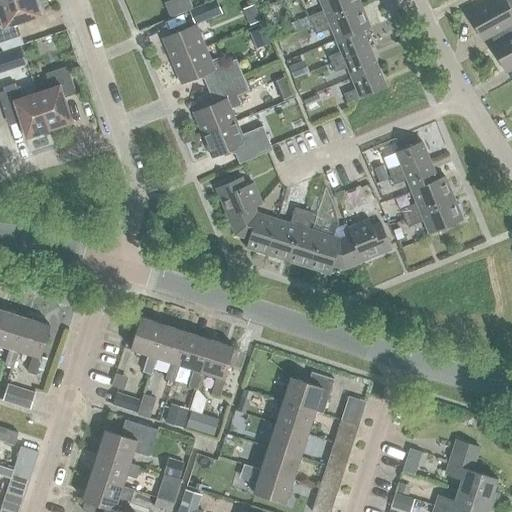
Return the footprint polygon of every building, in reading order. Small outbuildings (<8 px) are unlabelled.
[(35,0),(9,0),(0,3),(0,42),(20,36),(16,24),(41,16),(35,0)] [(214,0),(189,10),(195,25),(222,14),(215,0),(214,0)] [(307,17),(311,26),(361,6),(358,0),(318,0),(323,10),(307,17)] [(494,44),(511,34),(511,0),(493,0),(467,14),(481,39),(489,35),(494,44)] [(330,28),(335,41),(362,30),(369,27),(361,6),(311,26),(314,35),(330,28)] [(262,21),(258,12),(253,14),(257,24),(262,21)] [(162,39),(171,61),(204,47),(195,25),(162,39)] [(264,27),(250,33),(256,48),(270,42),(264,27)] [(335,41),(340,51),(327,57),(331,65),(370,49),(362,30),(335,41)] [(511,34),(494,44),(491,46),(504,71),(511,67),(511,34)] [(20,36),(0,42),(0,49),(2,52),(18,46),(22,45),(20,36)] [(2,52),(0,52),(0,72),(24,64),(18,46),(2,52)] [(201,75),(207,89),(242,75),(235,60),(221,65),(218,57),(210,61),(204,47),(171,61),(180,83),(201,75)] [(346,67),(351,79),(378,68),(370,49),(331,65),(334,73),(346,67)] [(288,67),(293,78),(304,73),(299,63),(288,67)] [(49,88),(36,93),(49,131),(72,123),(64,98),(75,94),(66,67),(45,74),(49,88)] [(378,68),(351,79),(355,89),(343,94),(346,102),(359,97),(359,98),(385,87),(378,68)] [(193,113),(202,135),(235,121),(230,110),(240,105),(236,96),(248,91),(242,75),(207,89),(214,104),(193,113)] [(49,131),(36,93),(22,97),(19,86),(0,92),(0,102),(5,118),(17,114),(25,139),(49,131)] [(314,97),(303,102),(306,109),(317,105),(314,97)] [(235,121),(202,135),(211,157),(232,149),(238,164),(267,152),(272,150),(270,147),(262,126),(241,135),(235,121)] [(387,169),(390,177),(429,161),(421,141),(395,152),(400,164),(387,169)] [(437,179),(429,161),(390,177),(394,185),(406,180),(411,191),(437,180),(437,179)] [(374,170),(379,181),(386,178),(382,167),(374,170)] [(411,191),(416,203),(400,210),(403,219),(453,198),(444,176),(437,179),(437,180),(411,191)] [(245,186),(241,177),(215,188),(227,217),(253,207),(254,207),(261,204),(252,183),(245,186)] [(453,198),(403,219),(407,227),(423,221),(429,234),(462,220),(453,198)] [(227,217),(234,235),(248,239),(245,248),(267,255),(278,220),(256,213),(254,207),(253,207),(227,217)] [(303,210),(294,207),(289,223),(278,220),(267,255),(287,261),(303,210)] [(303,210),(287,261),(308,268),(319,233),(307,229),(312,213),(303,210)] [(380,223),(371,227),(368,219),(347,228),(350,235),(361,261),(391,249),(380,223)] [(308,268),(329,274),(332,265),(343,269),(361,261),(350,235),(340,239),(319,233),(308,268)] [(13,368),(18,351),(16,351),(26,318),(3,311),(0,320),(0,345),(9,349),(4,365),(13,368)] [(16,351),(18,351),(32,356),(26,372),(35,375),(41,357),(39,357),(49,326),(26,318),(16,351)] [(150,375),(155,359),(153,358),(163,325),(140,318),(130,350),(147,356),(141,372),(148,374),(150,375)] [(173,382),(178,366),(176,365),(186,333),(163,325),(153,358),(155,359),(169,363),(164,380),(170,382),(173,382)] [(196,390),(201,373),(199,373),(209,340),(186,333),(176,365),(178,366),(192,371),(187,387),(193,389),(196,390)] [(199,373),(201,373),(215,378),(210,394),(219,397),(224,379),(223,379),(233,348),(209,340),(199,373)] [(308,383),(290,378),(282,401),(315,411),(323,414),(334,379),(311,372),(308,383)] [(3,402),(30,410),(36,393),(8,384),(3,402)] [(189,410),(201,414),(205,399),(202,396),(196,390),(189,410)] [(244,414),(252,394),(244,391),(237,412),(244,414)] [(112,406),(135,413),(139,400),(116,393),(112,406)] [(348,398),(344,411),(361,416),(365,403),(348,398)] [(282,401),(275,424),(308,434),(315,411),(282,401)] [(170,410),(166,424),(181,428),(185,415),(170,410)] [(186,427),(213,436),(218,420),(191,411),(186,427)] [(341,420),(358,425),(361,416),(344,411),(341,420)] [(104,430),(97,454),(129,464),(130,464),(134,452),(149,456),(157,430),(125,420),(120,435),(104,430)] [(358,425),(341,420),(336,434),(354,439),(358,425)] [(275,424),(268,447),(300,457),(308,434),(275,424)] [(0,440),(13,444),(17,433),(0,427),(0,440)] [(334,442),(351,448),(354,439),(336,434),(334,442)] [(462,478),(458,490),(496,502),(499,493),(493,491),(497,479),(472,471),(479,447),(455,439),(444,473),(462,478)] [(347,462),(351,448),(334,442),(329,456),(347,462)] [(17,455),(35,461),(38,452),(20,446),(17,455)] [(268,447),(260,470),(293,480),(300,457),(268,447)] [(402,472),(414,476),(421,454),(410,451),(402,472)] [(97,454),(89,477),(122,487),(126,475),(136,479),(140,467),(130,464),(129,464),(97,454)] [(35,461),(17,455),(13,470),(30,476),(35,461)] [(347,462),(329,456),(326,465),(344,471),(347,462)] [(163,474),(180,479),(184,465),(167,460),(163,474)] [(344,471),(326,465),(322,479),(339,485),(344,471)] [(0,475),(10,479),(13,470),(0,466),(0,475)] [(10,479),(28,484),(30,476),(13,470),(10,479)] [(293,480),(260,470),(253,493),(285,503),(293,480)] [(174,503),(181,480),(164,474),(156,497),(174,503)] [(82,499),(85,500),(115,510),(115,509),(119,498),(131,502),(134,490),(122,487),(89,477),(82,499)] [(28,484),(10,479),(5,493),(23,498),(28,484)] [(319,488),(336,494),(339,485),(322,479),(319,488)] [(398,492),(407,495),(410,487),(400,484),(398,492)] [(336,494),(319,488),(314,503),(332,509),(336,494)] [(184,490),(177,511),(200,511),(196,511),(201,496),(184,490)] [(437,495),(434,505),(456,511),(486,511),(488,509),(493,511),(496,502),(458,490),(454,501),(437,495)] [(3,502),(20,507),(23,498),(5,493),(3,502)] [(409,511),(413,501),(394,495),(390,508),(401,511),(409,511)] [(156,497),(153,506),(171,511),(174,503),(156,497)] [(90,511),(124,511),(115,509),(115,510),(85,500),(82,509),(90,511)] [(18,511),(20,507),(3,502),(0,509),(0,511),(18,511)] [(311,511),(330,511),(332,509),(314,503),(311,511)]
